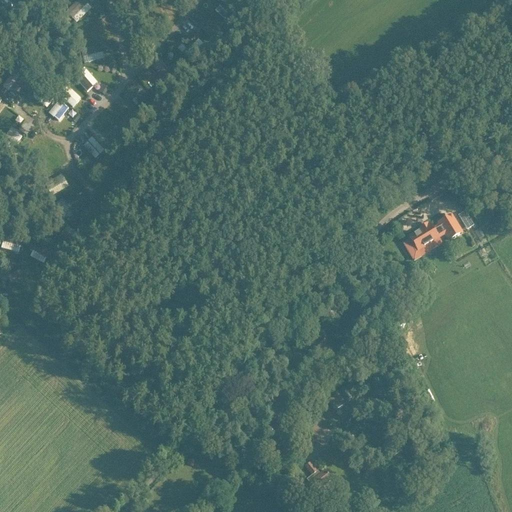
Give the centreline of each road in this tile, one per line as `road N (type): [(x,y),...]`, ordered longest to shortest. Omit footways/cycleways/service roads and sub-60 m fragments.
road 1 (unclassified): [(123,511),(387,218),(511,144)]
road 2 (track): [(127,83),(67,138),(92,195),(93,277)]
